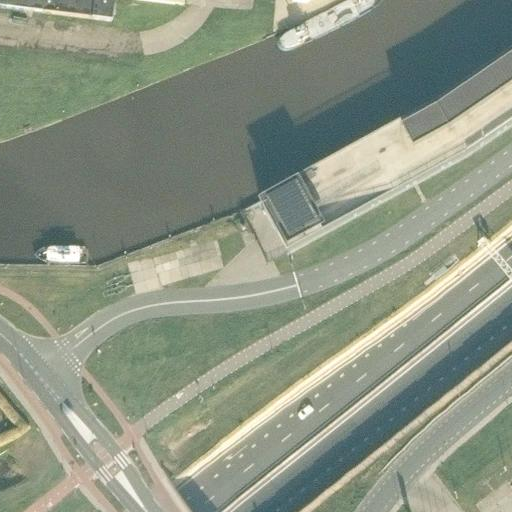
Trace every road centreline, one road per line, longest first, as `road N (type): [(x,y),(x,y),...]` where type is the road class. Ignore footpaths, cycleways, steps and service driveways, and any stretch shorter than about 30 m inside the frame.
road 1 (unclassified): [(511,157),(408,231),(330,274),(250,297),(113,319),(39,379)]
road 2 (trunk): [(511,260),(195,511)]
road 3 (trunk): [(259,511),(511,308)]
road 4 (tertiary): [(511,379),(418,458),(373,511)]
road 5 (tertiary): [(39,379),(52,410),(113,488),(133,498)]
road 6 (tertiary): [(133,498),(112,451),(71,401),(39,379)]
